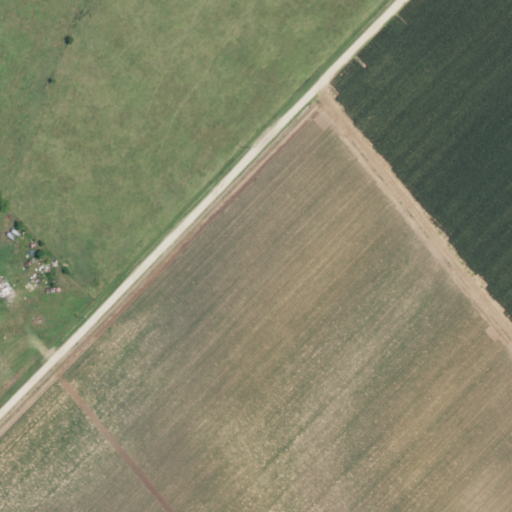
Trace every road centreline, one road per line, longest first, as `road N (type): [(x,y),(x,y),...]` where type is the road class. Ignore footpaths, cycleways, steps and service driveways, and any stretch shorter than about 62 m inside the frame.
road 1 (residential): [(0,409),(397,0)]
road 2 (residential): [(511,341),(318,82)]
